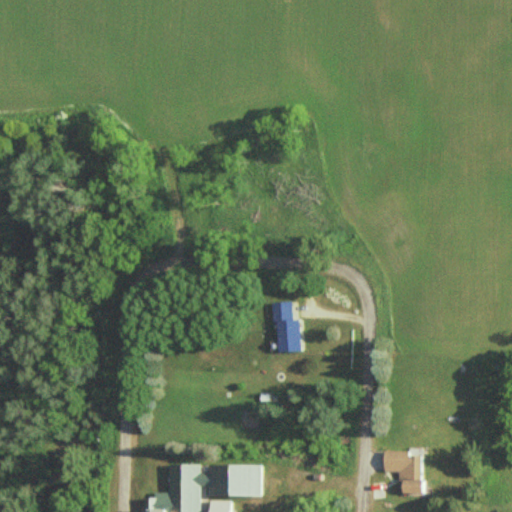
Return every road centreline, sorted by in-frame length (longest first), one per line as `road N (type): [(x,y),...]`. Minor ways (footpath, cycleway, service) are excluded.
road 1 (residential): [(122,511),(126,327),(146,272)]
road 2 (residential): [(356,278),(369,318),(359,511)]
road 3 (residential): [(146,272),(191,260),(316,263),(356,278)]
